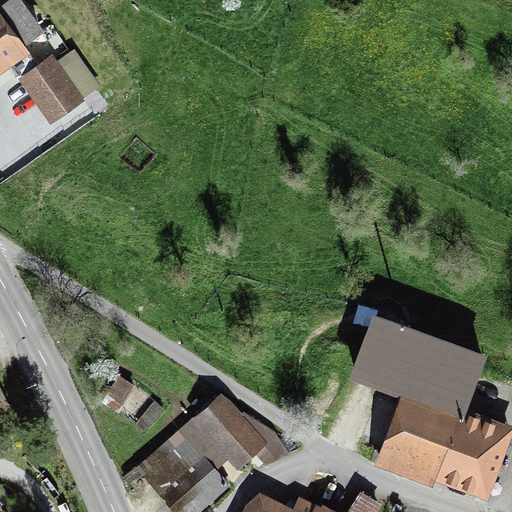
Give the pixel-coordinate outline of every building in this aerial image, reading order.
[(0,57),(42,28),(21,0),(5,0),(0,4),(0,57)] [(52,52),(18,76),(51,122),(102,85),(75,47),(57,60),(52,52)] [(374,309),(349,374),(400,393),(374,462),(433,484),(436,478),(488,498),(511,432),(511,421),(468,405),(488,351),(374,309)] [(119,411),(135,383),(119,374),(103,401),(119,411)] [(0,411),(10,406),(0,387),(0,411)] [(265,463),(289,452),(272,426),(236,405),(220,390),(193,417),(238,468),(256,453),(265,463)] [(145,430),(164,407),(155,400),(136,423),(145,430)] [(228,457),(186,423),(139,464),(179,511),(199,511),(231,483),(218,467),(228,457)] [(378,511),(384,503),(360,489),(346,511),(345,511),(320,500),(317,503),(299,495),(294,506),(259,488),(247,501),(241,511),(378,511)]
